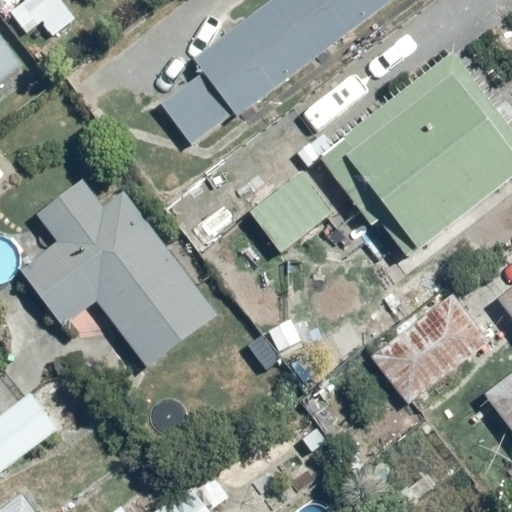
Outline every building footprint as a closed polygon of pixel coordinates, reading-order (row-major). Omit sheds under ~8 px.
[(74,20),(57,0),(23,0),(9,11),(39,49),(74,20)] [(275,0),(188,66),(199,81),(161,110),(194,154),(397,0),(275,0)] [(0,83),(20,69),(0,42),(0,83)] [(324,158),(247,216),(278,256),(346,205),(398,272),(511,183),(511,164),(438,69),(324,158)] [(102,209),(79,179),(32,216),(57,249),(22,276),(62,328),(95,303),(148,371),(216,318),(120,195),(102,209)] [(511,292),(498,304),(511,322),(511,376),(484,398),(511,433),(511,292)] [(489,345),(452,297),(372,358),(408,406),(489,345)] [(0,474),(57,431),(29,395),(0,417),(0,474)] [(219,511),(234,501),(209,470),(155,511),(219,511)] [(0,510),(0,511),(28,511),(17,497),(0,510)]
